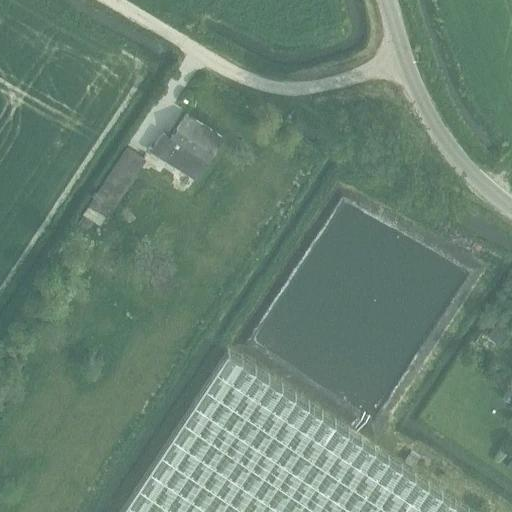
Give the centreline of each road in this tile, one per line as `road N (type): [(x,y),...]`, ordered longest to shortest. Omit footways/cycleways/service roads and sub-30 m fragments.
road 1 (unclassified): [(401,55),(306,89),(278,89),(237,75),(103,0)]
road 2 (unclassified): [(511,206),(458,158),(401,55)]
